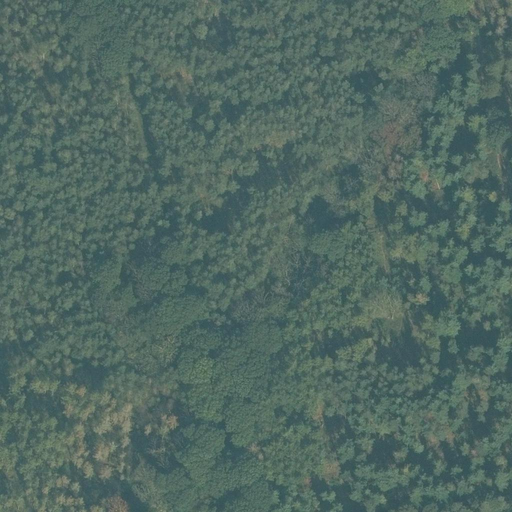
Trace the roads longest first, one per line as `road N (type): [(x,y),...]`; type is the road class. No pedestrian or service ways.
road 1 (track): [(248,511),(106,0)]
road 2 (track): [(511,204),(483,75)]
